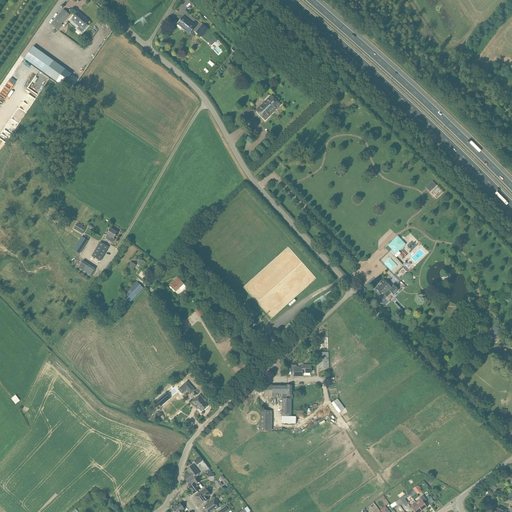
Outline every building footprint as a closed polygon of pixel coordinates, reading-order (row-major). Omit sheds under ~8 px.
[(63,26),(61,24),(69,15),(64,10),(55,19),(51,25),(58,31),(63,26)] [(83,28),(87,24),(89,22),(84,18),(78,13),(73,18),(83,28)] [(195,27),(187,20),(183,17),(181,20),(180,20),(180,21),(178,23),(186,29),(185,30),(190,34),(195,27)] [(203,24),(196,32),(202,38),(209,29),(203,24)] [(214,36),(207,42),(210,45),(217,39),(214,36)] [(66,70),(33,47),(25,59),(57,82),(66,70)] [(259,56),(256,59),(265,67),(268,64),(259,56)] [(22,69),(24,71),(27,68),(20,63),(15,70),(19,73),(22,69)] [(265,120),(269,117),(280,105),(271,96),(260,107),(256,111),(265,120)] [(255,111),(250,106),(234,120),(239,125),(255,111)] [(86,228),(85,228),(77,224),(74,229),(82,234),(86,228)] [(112,242),(114,239),(117,233),(111,229),(107,235),(108,235),(106,239),(110,241),(112,242)] [(86,242),(88,238),(85,235),(82,240),(74,252),(78,254),(86,242)] [(397,237),(388,246),(392,250),(396,254),(406,244),(400,238),(398,236),(397,237)] [(109,247),(105,245),(100,242),(92,256),(101,261),(109,247)] [(390,252),(381,261),(393,273),(394,274),(403,267),(403,266),(390,252)] [(91,276),(95,269),(83,261),(78,268),(91,276)] [(186,287),(177,278),(169,285),(176,292),(179,288),(182,291),(186,287)] [(376,289),(374,291),(379,296),(383,292),(387,296),(391,293),(393,295),(399,289),(394,284),(391,286),(386,282),(383,278),(374,287),(376,289)] [(137,282),(123,298),(129,304),(144,288),(137,282)] [(200,309),(195,313),(199,318),(204,313),(200,309)] [(290,323),(278,334),(282,338),(294,328),(290,323)] [(503,332),(495,324),(487,332),(495,340),(503,332)] [(262,341),(266,345),(271,350),(275,347),(266,338),(262,341)] [(329,352),(318,353),(319,369),(329,368),(329,352)] [(297,365),(291,365),(291,373),(294,373),(294,376),(302,376),(302,373),(311,373),(311,365),(302,365),(302,367),(297,367),(297,365)] [(187,382),(178,389),(182,394),(187,390),(191,394),(195,390),(187,382)] [(293,385),(272,385),(272,397),(277,397),(277,395),(283,394),(283,399),(282,399),(282,417),(291,417),(292,399),(293,385)] [(15,395),(10,398),(15,404),(19,401),(15,395)] [(201,412),(207,406),(205,403),(207,402),(207,401),(205,399),(203,399),(200,395),(192,402),(195,406),(197,408),(198,409),(201,412)] [(161,396),(155,401),(160,406),(166,401),(161,396)] [(332,403),(339,413),(345,409),(337,399),(332,403)] [(270,431),(271,410),(259,410),(258,431),(270,431)] [(199,473),(196,469),(193,465),(188,469),(190,472),(184,477),(188,483),(193,479),(192,478),(199,473)] [(199,484),(198,485),(197,484),(201,481),(198,477),(193,481),(194,484),(189,488),(191,489),(190,490),(193,495),(201,489),(203,487),(200,484),(199,485),(199,484)] [(413,489),(417,494),(421,491),(417,486),(413,489)] [(202,505),(206,502),(209,500),(207,498),(211,495),(206,488),(199,493),(201,496),(197,499),(198,501),(198,500),(202,505)] [(403,497),(400,499),(403,504),(405,506),(408,504),(403,497)] [(214,498),(208,503),(210,506),(205,509),(207,511),(212,511),(219,508),(216,504),(218,503),(214,498)] [(400,499),(395,502),(398,507),(403,504),(400,499)] [(427,507),(424,503),(421,499),(416,503),(422,511),(427,507)] [(414,511),(420,511),(422,511),(416,503),(410,507),(414,511)]
